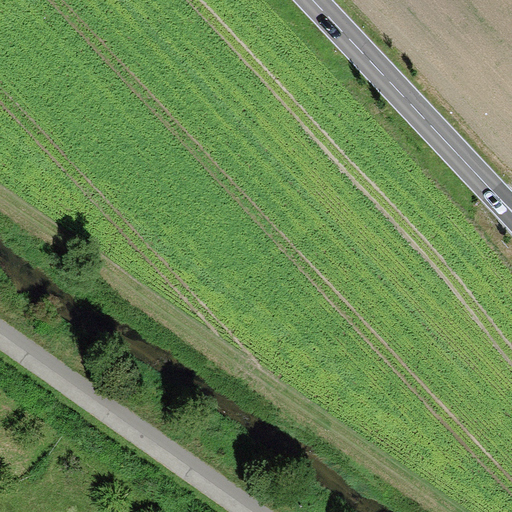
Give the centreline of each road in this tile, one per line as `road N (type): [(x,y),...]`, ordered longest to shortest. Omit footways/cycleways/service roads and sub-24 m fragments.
road 1 (residential): [(0,339),(244,511)]
road 2 (secondary): [(312,0),(511,211)]
